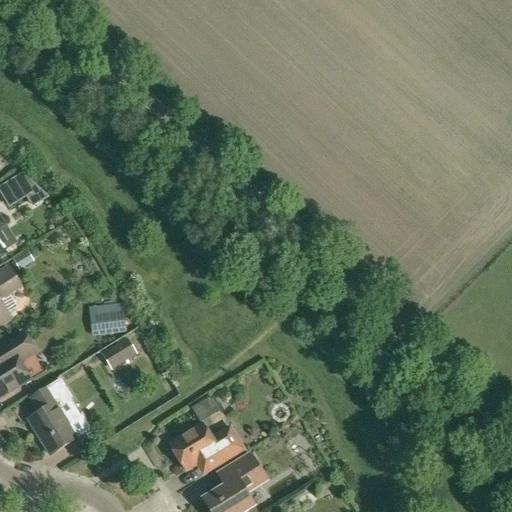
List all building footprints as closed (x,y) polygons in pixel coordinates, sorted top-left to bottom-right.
[(16,179),(0,189),(0,191),(9,207),(27,196),(16,179)] [(28,252),(12,261),(19,272),(35,263),(28,252)] [(0,327),(12,320),(10,318),(18,313),(19,309),(10,295),(22,287),(10,269),(0,274),(0,327)] [(104,307),(99,308),(102,336),(126,333),(122,305),(116,306),(116,302),(104,304),(104,307)] [(0,348),(0,400),(32,381),(21,363),(36,354),(24,334),(0,348)] [(136,354),(128,341),(113,350),(121,364),(136,354)] [(72,399),(62,382),(32,400),(41,415),(32,420),(43,437),(41,438),(52,456),(78,440),(65,419),(66,417),(60,407),(72,399)] [(206,424),(224,412),(215,397),(196,410),(206,424)] [(213,441),(204,426),(171,446),(186,472),(196,466),(203,476),(244,451),(231,429),(213,441)] [(246,494),(267,481),(251,456),(218,476),(226,488),(213,496),(218,504),(209,509),(210,511),(245,511),(254,507),(246,494)]
